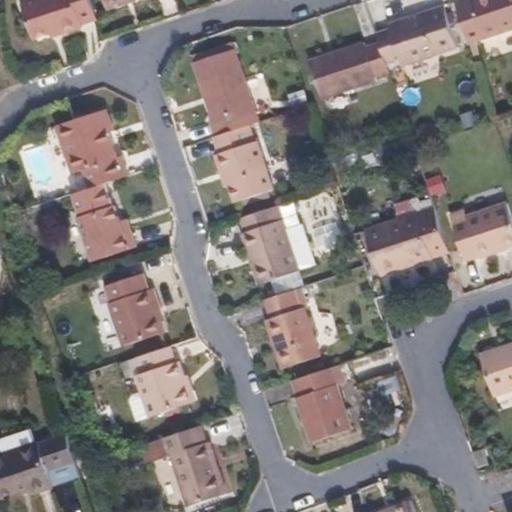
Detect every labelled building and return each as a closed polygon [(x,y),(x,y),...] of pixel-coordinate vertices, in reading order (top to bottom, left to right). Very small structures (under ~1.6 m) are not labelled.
[(93,21),(85,0),(22,0),(17,2),(29,40),(44,35),(54,31),(56,36),(79,29),(78,26),(93,21)] [(98,0),(102,12),(140,0),(98,0)] [(511,32),(511,0),(469,0),(455,4),(470,47),(511,32)] [(458,52),(444,10),(388,28),(389,34),(376,38),(379,47),(386,68),(400,63),(403,71),(458,52)] [(56,36),(54,31),(44,35),(46,40),(56,36)] [(386,68),(379,47),(364,52),(363,48),(308,68),(321,106),(376,87),(374,81),(388,76),(386,68)] [(257,123),(231,50),(192,64),(211,120),(208,122),(213,138),(248,126),(257,123)] [(113,157),(105,134),(111,131),(103,110),(53,127),(68,173),(80,169),(87,189),(100,184),(126,175),(119,155),(113,157)] [(272,190),(256,143),(254,144),(248,126),(213,138),(212,139),(217,156),(213,158),(218,175),(224,172),(229,186),(228,187),(234,203),(272,190)] [(229,186),(224,172),(218,175),(223,188),(228,187),(229,186)] [(114,221),(110,207),(108,207),(100,184),(87,189),(68,195),(76,217),(73,218),(88,262),(132,247),(126,231),(118,234),(114,221)] [(461,206),(447,211),(463,255),(473,251),(480,251),(511,240),(511,218),(505,196),(463,210),(461,206)] [(330,203),(308,208),(316,246),(339,241),(330,203)] [(445,248),(431,203),(362,226),(377,270),(445,248)] [(299,271),(276,206),(239,219),(244,233),(255,265),(249,268),(256,286),(299,271)] [(126,231),(122,219),(114,221),(118,234),(126,231)] [(255,265),(244,233),(239,235),(249,268),(255,265)] [(138,277),(102,288),(107,306),(105,307),(119,349),(161,335),(147,292),(144,293),(138,277)] [(319,359),(303,310),(298,311),(291,293),(262,302),(268,321),(264,322),(280,372),(319,359)] [(511,339),(475,352),(489,394),(511,386),(511,339)] [(187,406),(174,365),(171,366),(165,349),(134,360),(139,377),(132,379),(138,396),(146,419),(146,420),(187,406)] [(349,428),(338,398),(335,382),(341,380),(336,364),(291,380),(295,395),(292,396),(308,442),(349,428)] [(146,419),(138,396),(128,399),(125,404),(132,424),(146,419)] [(0,455),(42,442),(37,428),(0,439),(0,455)] [(219,497),(201,445),(199,445),(193,428),(155,441),(162,460),(163,459),(180,510),(219,497)] [(75,463),(66,437),(55,441),(63,466),(75,463)] [(56,486),(50,470),(63,466),(55,441),(43,445),(42,442),(0,455),(0,489),(2,497),(31,488),(32,493),(56,486)] [(483,448),(473,452),(478,466),(488,463),(483,448)] [(412,511),(408,500),(376,511),(412,511)]
